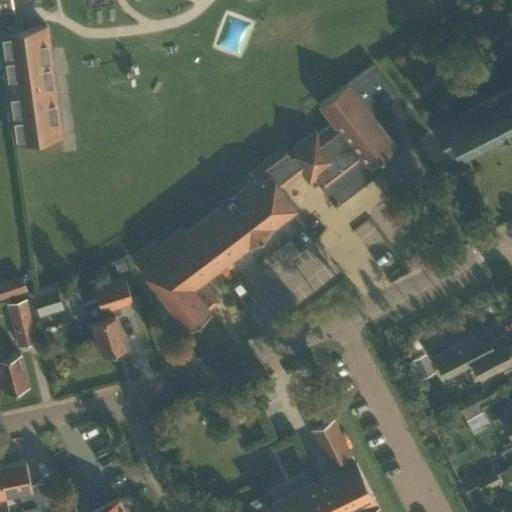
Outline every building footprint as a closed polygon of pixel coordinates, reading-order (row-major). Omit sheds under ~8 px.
[(0,0),(0,14),(13,13),(11,0),(0,0)] [(3,23),(16,139),(66,133),(55,40),(134,31),(131,8),(3,23)] [(447,122),(436,128),(439,135),(440,136),(439,137),(440,142),(445,149),(446,148),(447,150),(450,157),(462,151),(464,154),(511,129),(511,37),(501,43),(511,64),(511,72),(509,74),(511,79),(511,86),(457,114),(450,117),(446,120),(447,122)] [(332,121),(318,132),(316,129),(287,151),(283,145),(270,155),(289,179),(301,170),(310,180),(316,176),(322,184),(334,200),(334,201),(336,204),(340,202),(340,201),(392,160),(386,153),(397,144),(396,144),(372,113),(396,94),(371,62),(347,81),(347,82),(318,104),(318,105),(319,104),(332,121)] [(440,96),(438,102),(441,109),(447,111),(450,117),(457,114),(454,108),(456,101),(453,95),(446,93),(440,96)] [(289,179),(270,155),(261,162),(261,161),(249,171),(255,178),(185,232),(181,227),(159,244),(154,238),(131,256),(187,328),(211,309),(206,303),(216,295),(202,278),(249,242),(250,243),(274,224),(274,223),(297,205),(281,185),(289,179)] [(117,271),(127,268),(124,260),(115,263),(117,271)] [(23,274),(2,280),(6,294),(7,296),(28,289),(27,287),(23,274)] [(94,284),(103,316),(88,321),(94,338),(89,339),(94,354),(102,351),(103,352),(125,345),(115,313),(121,311),(119,305),(133,301),(126,275),(94,284)] [(55,288),(34,295),(39,312),(40,314),(63,307),(56,288),(55,288)] [(18,346),(38,340),(27,297),(6,302),(18,346)] [(423,332),(425,337),(428,342),(448,332),(443,322),(423,332)] [(491,341),(484,329),(434,354),(445,376),(473,362),(481,377),(482,391),(489,388),(487,374),(511,361),(511,347),(505,334),(491,341)] [(422,344),(421,343),(417,335),(408,340),(413,349),(422,344)] [(0,379),(3,391),(15,388),(16,391),(27,388),(26,385),(28,385),(20,352),(6,355),(3,343),(0,344),(0,379)] [(434,370),(425,351),(412,358),(421,376),(434,370)] [(511,434),(511,402),(507,392),(481,405),(489,420),(501,414),(511,434)] [(344,468),(269,504),(271,507),(273,511),(360,511),(378,503),(357,462),(356,462),(334,417),(312,427),(330,464),(340,459),(344,468)] [(25,458),(0,463),(0,471),(5,492),(19,489),(24,511),(39,511),(41,511),(40,509),(44,508),(43,504),(49,503),(43,481),(31,484),(30,482),(25,458)] [(511,461),(496,470),(494,468),(475,478),(481,490),(500,480),(501,482),(511,476),(511,461)] [(260,496),(251,500),(256,511),(266,506),(260,496)] [(125,511),(118,498),(90,511),(125,511)]
